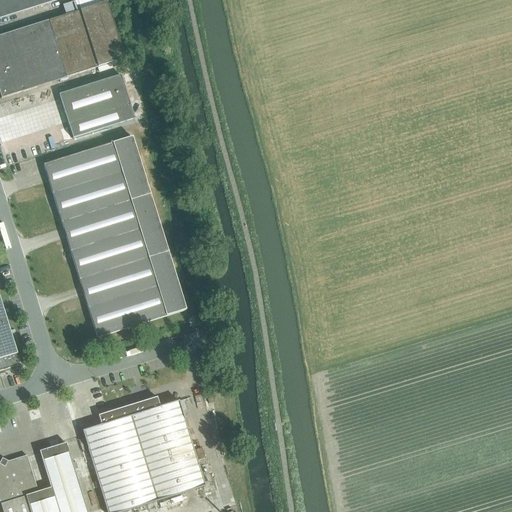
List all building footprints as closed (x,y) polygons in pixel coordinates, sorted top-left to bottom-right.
[(0,0),(0,18),(56,0),(0,0)] [(0,94),(1,99),(66,78),(66,77),(125,59),(107,2),(0,36),(0,94)] [(59,95),(73,139),(135,119),(121,75),(59,95)] [(43,165),(84,296),(97,338),(186,310),(132,137),(43,165)] [(0,371),(20,365),(17,353),(0,298),(0,371)] [(101,425),(82,431),(107,511),(119,511),(205,486),(179,401),(160,407),(157,398),(98,416),(101,425)] [(27,456),(0,464),(0,502),(3,511),(86,511),(66,444),(40,452),(51,489),(38,493),(27,456)]
